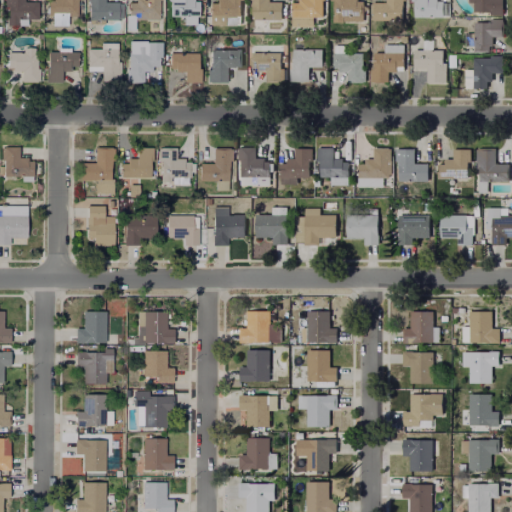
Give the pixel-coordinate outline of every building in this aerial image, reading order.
[(38,0),(38,15),(20,15),(20,23),(8,23),(8,5),(5,5),(5,0),(38,0)] [(77,0),(77,13),(49,13),(49,0),(77,0)] [(118,0),(118,18),(104,17),(104,23),(89,23),(89,0),(118,0)] [(160,0),(160,18),(135,18),(135,28),(126,28),(126,14),(129,14),(129,1),(136,1),(136,0),(160,0)] [(199,0),(199,15),(197,14),(197,23),(184,23),(184,15),(171,15),(171,0),(199,0)] [(241,0),(241,23),(210,22),(210,2),(217,2),(217,0),(241,0)] [(281,1),(281,19),(265,19),(265,31),(251,31),(251,0),(268,0),(268,1),(281,1)] [(322,0),(322,16),(313,16),(313,26),(291,26),(292,2),(299,2),(299,0),(322,0)] [(362,0),(362,20),(334,20),(334,0),(362,0)] [(403,0),(403,20),(372,19),(372,2),(386,2),(386,0),(403,0)] [(445,2),(445,14),(443,14),(443,17),(414,16),(414,0),(437,0),(437,1),(443,1),(445,2)] [(503,0),(503,14),(491,14),(491,11),(474,10),(474,2),(469,2),(469,0),(503,0)] [(504,21),(504,35),(493,35),(493,45),(474,44),(474,21),(504,21)] [(117,41),(117,48),(120,48),(120,77),(102,77),(102,70),(88,70),(88,47),(101,47),(101,41),(117,41)] [(162,41),(161,69),(144,69),(144,80),(126,80),(126,67),(129,67),(129,51),(138,51),(138,45),(143,45),(143,41),(162,41)] [(241,48),(241,67),(227,66),(227,81),(208,81),(208,68),(211,68),(211,41),(224,41),(224,48),(241,48)] [(322,49),(322,66),(308,66),(308,80),(289,80),(289,69),(292,69),(293,42),(303,42),(303,49),(322,49)] [(403,43),(403,69),(388,69),(388,81),(371,81),(371,68),(374,68),(374,52),(384,52),(384,43),(403,43)] [(363,52),(363,82),(348,81),(348,71),(339,71),(339,67),(334,67),(334,44),(347,44),(347,52),(363,52)] [(35,46),(35,55),(37,55),(37,67),(40,67),(39,80),(22,80),(22,69),(13,69),(13,66),(8,66),(8,64),(4,64),(4,52),(8,52),(23,50),(23,46),(35,46)] [(78,51),(78,69),(61,69),(61,80),(46,80),(47,67),(49,67),(49,50),(58,50),(58,46),(71,46),(71,51),(78,51)] [(442,51),(442,84),(426,83),(427,68),(413,68),(413,50),(442,51)] [(201,67),(201,81),(185,81),(185,70),(176,70),(176,66),(170,66),(171,51),(198,51),(198,67),(201,67)] [(282,68),(282,81),(266,80),(266,70),(257,70),(257,67),(251,67),(251,52),(281,52),(280,68),(282,68)] [(454,55),(453,67),(446,67),(446,55),(454,55)] [(504,57),(504,72),(492,72),(492,80),(491,80),(490,88),(465,88),(465,69),(474,69),(474,57),(504,57)] [(110,146),(110,177),(115,177),(115,192),(95,192),(95,179),(82,179),(82,161),(95,161),(95,145),(110,146)] [(33,160),(33,180),(22,180),(22,174),(0,174),(0,165),(4,165),(4,158),(2,158),(2,146),(18,146),(18,156),(28,156),(27,159),(33,160)] [(153,146),(152,176),(121,175),(121,162),(128,162),(128,157),(138,157),(138,146),(153,146)] [(191,160),(191,176),(162,176),(162,160),(159,160),(159,146),(176,146),(176,157),(184,157),(184,160),(191,160)] [(232,147),(232,160),(229,160),(229,189),(217,189),(217,179),(201,179),(201,162),(214,162),(214,146),(232,147)] [(268,160),(268,185),(254,184),(254,176),(237,176),(237,147),(255,147),(255,157),(264,157),(264,160),(268,160)] [(348,162),(347,185),(330,185),(330,176),(320,176),(320,161),(317,161),(317,147),(333,147),(333,158),(342,158),(342,162),(348,162)] [(384,187),(358,187),(358,163),(365,163),(365,158),(373,158),(373,147),(390,147),(390,174),(387,174),(387,178),(384,178),(384,187)] [(311,148),(311,161),(309,161),(308,176),(297,176),(297,184),(279,184),(280,163),(286,163),(286,158),(294,158),(294,148),(311,148)] [(412,148),(412,163),(427,163),(427,180),(399,180),(399,161),(395,161),(395,148),(412,148)] [(470,148),(470,162),(467,161),(467,177),(438,177),(438,164),(445,164),(445,158),(453,158),(453,148),(470,148)] [(509,163),(509,182),(488,181),(488,192),(478,192),(479,148),(495,148),(495,163),(509,163)] [(139,185),(139,194),(129,194),(129,185),(139,185)] [(0,204),(26,204),(26,243),(0,243),(0,204)] [(113,221),(113,243),(94,243),(94,236),(87,236),(87,204),(102,204),(102,221),(113,221)] [(244,214),(243,236),(228,236),(228,244),(213,243),(213,205),(228,205),(228,214),(244,214)] [(287,206),(286,243),(273,243),(273,237),(256,237),(256,214),(272,214),(272,206),(287,206)] [(511,215),(511,243),(492,243),(492,229),(486,229),(486,216),(488,216),(488,206),(509,207),(509,215),(511,215)] [(336,214),(336,237),(318,236),(318,244),(305,244),(305,208),(320,208),(320,214),(336,214)] [(377,208),(377,244),(364,244),(364,237),(348,237),(348,214),(369,214),(369,208),(377,208)] [(156,214),(156,236),(139,236),(139,244),(125,244),(125,213),(156,214)] [(198,226),(198,243),(183,243),(183,236),(167,236),(167,214),(192,214),(192,226),(198,226)] [(429,215),(429,239),(413,239),(413,243),(399,243),(399,214),(429,215)] [(474,215),(474,234),(472,244),(458,244),(458,237),(441,237),(442,215),(474,215)] [(106,310),(106,332),(119,332),(119,342),(75,341),(75,327),(83,327),(83,309),(106,310)] [(10,326),(10,339),(0,339),(0,310),(3,310),(3,326),(10,326)] [(166,310),(166,327),(174,327),(173,342),(138,341),(138,325),(144,325),(143,310),(166,310)] [(279,324),(279,342),(239,341),(239,327),(247,328),(247,310),(269,310),(269,323),(279,324)] [(329,311),(329,328),(336,328),(336,342),(301,341),(302,327),(307,327),(307,311),(329,311)] [(439,327),(438,342),(403,342),(403,328),(410,328),(410,311),(433,311),(432,326),(439,327)] [(492,311),(492,328),(499,328),(499,342),(462,342),(462,320),(470,320),(470,311),(492,311)] [(111,347),(111,384),(83,383),(83,365),(76,365),(76,351),(103,351),(103,347),(111,347)] [(269,350),(269,380),(239,380),(239,366),(246,366),(246,349),(269,350)] [(337,367),(337,381),(307,381),(307,349),(329,350),(329,367),(337,367)] [(0,350),(10,351),(10,365),(2,365),(2,381),(0,381),(0,350)] [(173,366),(173,381),(157,381),(157,375),(143,375),(143,350),(166,350),(166,366),(173,366)] [(433,351),(433,383),(407,383),(407,365),(403,365),(403,351),(433,351)] [(498,352),(498,365),(492,365),(491,383),(470,383),(470,366),(463,366),(463,351),(498,352)] [(172,395),(172,409),(165,409),(165,426),(144,426),(144,423),(137,423),(137,404),(134,404),(134,390),(148,390),(148,395),(172,395)] [(10,410),(10,425),(0,424),(0,393),(3,393),(3,410),(10,410)] [(105,394),(105,411),(113,411),(113,424),(76,424),(76,410),(84,410),(83,393),(105,394)] [(498,411),(498,425),(463,425),(463,417),(469,417),(470,393),(492,394),(491,411),(498,411)] [(441,394),(442,420),(419,420),(419,431),(403,431),(403,411),(410,411),(410,394),(441,394)] [(278,396),(278,411),(269,411),(269,426),(246,426),(246,409),(240,409),(240,395),(278,396)] [(336,396),(336,411),(327,411),(327,427),(307,427),(307,395),(336,396)] [(0,437),(10,437),(10,469),(0,468),(0,437)] [(172,455),(172,469),(143,468),(143,437),(166,438),(166,455),(172,455)] [(269,437),(269,455),(275,455),(275,468),(239,468),(239,454),(246,454),(246,437),(269,437)] [(105,440),(104,469),(84,469),(84,453),(75,453),(75,439),(105,440)] [(336,440),(336,453),(328,453),(328,470),(306,470),(307,439),(336,440)] [(432,440),(431,471),(428,471),(428,475),(411,475),(411,470),(410,456),(402,456),(402,440),(432,440)] [(498,440),(498,453),(492,453),(491,471),(468,471),(469,453),(460,453),(460,440),(498,440)] [(104,481),(104,511),(75,511),(75,499),(82,499),(83,481),(104,481)] [(172,499),(172,511),(156,511),(156,507),(143,506),(143,481),(165,482),(165,499),(172,499)] [(0,511),(0,482),(10,483),(10,497),(2,497),(1,511),(0,511)] [(336,499),(336,511),(306,511),(306,482),(328,482),(328,499),(336,499)] [(268,483),(268,511),(245,511),(245,499),(238,499),(238,483),(268,483)] [(431,484),(431,511),(410,511),(410,498),(402,497),(403,484),(431,484)] [(491,497),(491,511),(468,511),(468,497),(462,497),(462,485),(498,485),(498,496),(491,497)]
